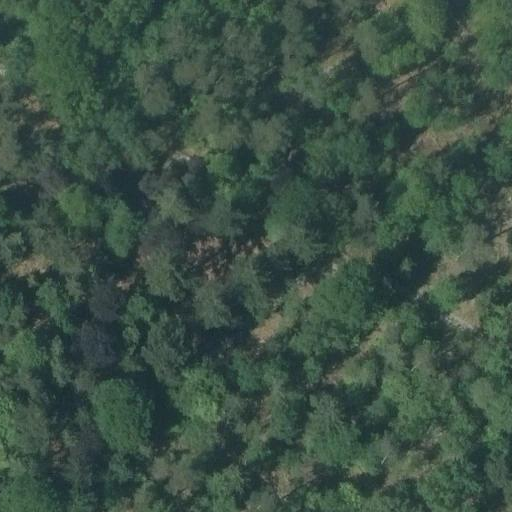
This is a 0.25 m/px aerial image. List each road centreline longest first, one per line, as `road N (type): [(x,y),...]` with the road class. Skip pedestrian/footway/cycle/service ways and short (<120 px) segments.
road 1 (track): [(0,410),(100,412),(142,403),(179,379),(307,242)]
road 2 (track): [(0,97),(266,222)]
road 3 (track): [(266,222),(410,292),(511,365)]
road 4 (track): [(266,222),(311,99),(411,0)]
